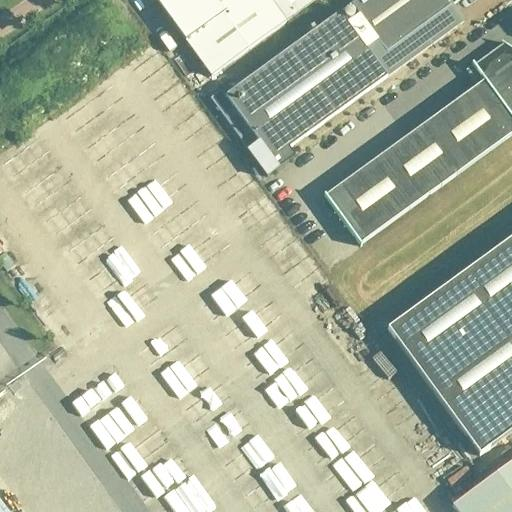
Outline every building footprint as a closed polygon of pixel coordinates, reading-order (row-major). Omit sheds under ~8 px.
[(283,25),(306,8),(316,0),(151,0),(209,80),(284,25),(283,25)] [(219,94),(208,102),(267,182),(294,162),(287,152),(385,80),(462,24),(450,8),(460,0),(359,0),(349,8),(356,18),(346,26),(338,15),(223,99),(219,94)] [(511,43),(292,201),(353,286),(511,172),(511,43)] [(511,241),(386,333),(478,459),(511,434),(511,241)] [(225,437),(214,418),(201,425),(212,444),(225,437)] [(511,511),(511,464),(450,509),(452,511),(511,511)]
